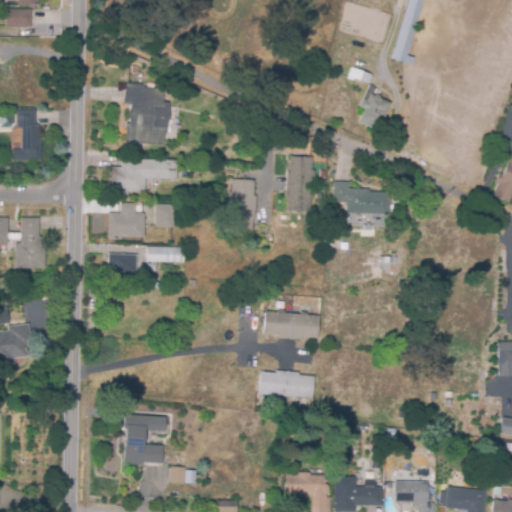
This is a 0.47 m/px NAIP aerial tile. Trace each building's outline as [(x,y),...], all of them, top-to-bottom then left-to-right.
[(398,33),(407,0),(422,0),(413,33),(406,56),(414,58),(411,66),(390,60),(398,33)] [(29,28),(4,28),(4,10),(29,10),(29,28)] [(368,83),(348,77),(350,68),(370,74),(368,83)] [(163,146),(125,143),(126,124),(129,124),(130,105),(123,105),(125,84),(142,85),(141,88),(162,89),(161,103),(167,103),(165,133),(163,133),(163,146)] [(377,132),(357,124),(363,110),(358,107),(362,99),(366,101),(369,93),(390,103),(383,118),(386,119),(383,125),(380,124),(377,132)] [(39,161),(10,161),(11,150),(20,150),(21,128),(13,128),(14,110),(34,111),(34,125),(38,125),(38,138),(39,138),(39,161)] [(221,145),(206,144),(207,118),(215,119),(215,117),(220,117),(219,138),(222,138),(221,145)] [(511,191),(506,205),(490,197),(495,186),(492,185),(497,173),(500,175),(510,154),(511,154),(511,191)] [(309,212),(286,211),(287,196),(285,196),(286,172),(288,172),(289,156),(312,157),(311,168),(314,170),(313,178),(310,177),(310,193),(313,193),(312,200),(309,200),(309,212)] [(127,195),(108,195),(109,168),(121,168),(122,160),(176,161),(175,180),(144,179),(144,192),(127,192),(127,195)] [(251,235),(229,234),(229,221),(227,221),(227,215),(230,215),(230,200),(227,200),(228,193),(230,193),(231,180),(253,181),(253,196),(255,196),(254,220),(252,220),(251,235)] [(345,215),(345,203),(333,203),(332,183),(349,182),(349,189),(368,189),(368,193),(378,193),(378,214),(345,215)] [(120,239),(108,239),(108,214),(120,214),(120,204),(134,204),(134,214),(143,214),(143,238),(120,237),(120,239)] [(173,228),(155,227),(155,206),(173,206),(173,228)] [(43,269),(14,269),(14,244),(20,244),(20,219),(38,219),(38,239),(39,239),(39,245),(43,245),(43,269)] [(182,263),(146,262),(147,248),(183,248),(182,263)] [(135,277),(108,277),(107,255),(135,255),(135,277)] [(390,270),(383,270),(383,264),(377,263),(378,257),(396,258),(396,264),(390,264),(390,270)] [(168,289),(159,288),(160,282),(161,282),(161,280),(168,281),(168,289)] [(301,341),(277,339),(278,335),(262,334),(264,312),(277,313),(277,310),(284,310),(284,313),(299,315),(299,312),(306,313),(306,315),(318,316),(316,339),(301,338),(301,341)] [(0,331),(7,331),(7,327),(27,325),(30,346),(26,347),(27,357),(13,359),(14,367),(0,368),(0,331)] [(511,378),(496,378),(495,343),(511,343),(511,378)] [(298,401),(291,401),(291,398),(276,397),(276,399),(269,399),(269,396),(256,395),(259,372),(274,373),(274,370),(297,373),(297,375),(313,377),(311,400),(298,399),(298,401)] [(121,463),(160,465),(160,445),(142,444),(142,433),(163,433),(164,415),(123,414),(121,463)] [(511,436),(498,434),(500,418),(511,419),(511,436)] [(119,478),(98,475),(103,442),(114,444),(114,442),(122,443),(122,442),(132,444),(138,445),(136,461),(129,461),(129,462),(121,461),(119,478)] [(182,485),(169,483),(170,467),(184,469),(182,485)] [(194,483),(184,483),(185,471),(195,472),(194,483)] [(310,511),(310,495),(306,495),(306,498),(284,499),(283,475),(297,475),(297,473),(309,473),(309,476),(328,475),(328,511),(310,511)] [(354,511),(333,511),(334,477),(355,477),(355,487),(381,487),(380,507),(354,506),(354,511)] [(432,511),(415,511),(415,507),(412,507),(412,504),(392,504),(392,482),(426,483),(426,496),(431,496),(431,504),(432,504),(432,511)] [(482,511),(464,511),(442,510),(445,487),(484,491),(482,511)] [(235,511),(214,511),(215,501),(235,501),(235,511)] [(511,511),(490,511),(491,501),(511,503),(511,511)]
